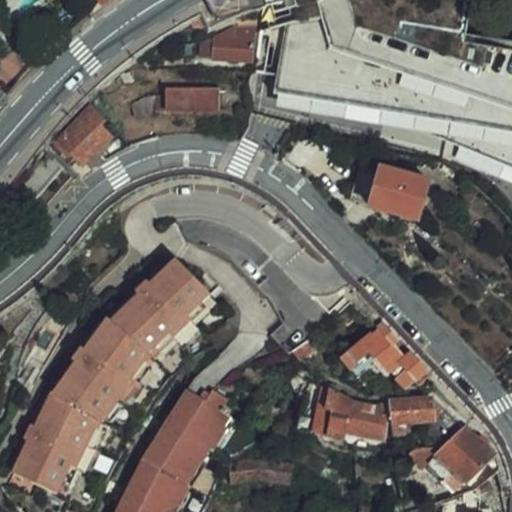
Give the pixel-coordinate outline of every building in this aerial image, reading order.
[(406,7),(290,24),(277,94),(407,118),(452,127),(511,151),(511,42),(468,35),(473,9),(406,7)] [(254,43),(261,43),(263,26),(243,25),(231,30),(231,35),(217,35),(216,58),(254,59),(254,43)] [(19,41),(39,60),(54,46),(34,26),(19,41)] [(202,34),(201,57),(216,58),(217,35),(202,34)] [(0,87),(8,92),(31,68),(14,55),(0,70),(0,87)] [(168,112),(169,89),(212,91),(213,81),(164,80),(164,94),(158,95),(157,114),(168,115),(168,112)] [(212,91),(169,89),(168,112),(222,114),(223,91),(212,91)] [(157,114),(158,95),(135,103),(140,121),(157,117),(157,114)] [(95,107),(61,139),(83,165),(113,137),(102,126),(108,121),(95,107)] [(405,124),(448,142),(511,168),(511,151),(452,127),(407,118),(405,124)] [(351,198),(384,210),(418,221),(430,183),(383,166),(386,157),(366,149),(351,198)] [(178,182),(169,184),(160,188),(180,242),(221,253),(226,256),(231,260),(236,265),(265,294),(275,303),(286,322),(281,326),(273,334),(290,353),(293,352),(316,339),(337,319),(332,314),(354,293),(338,275),(293,229),(284,220),(274,211),(263,204),(252,196),(241,190),(234,187),(225,184),(215,182),(206,181),(197,181),(187,181),(178,182)] [(212,294),(178,260),(153,283),(149,280),(139,290),(142,294),(114,322),(110,319),(87,349),(82,346),(73,358),(78,362),(57,394),(54,393),(36,428),(30,425),(23,440),(29,443),(15,474),(59,496),(77,467),(83,470),(96,449),(90,445),(100,428),(112,410),(119,400),(126,404),(140,382),(134,378),(151,353),(170,335),(176,341),(195,323),(189,316),(212,294)] [(389,375),(395,370),(408,386),(416,378),(421,382),(433,374),(413,353),(408,358),(394,344),(399,339),(384,324),(350,354),(349,352),(344,357),(356,371),(372,357),(389,375)] [(316,339),(293,352),(305,364),(323,353),(316,339)] [(240,401),(209,377),(199,388),(231,412),(240,401)] [(175,511),(191,482),(238,417),(231,412),(199,388),(151,455),(121,511),(175,511)] [(331,436),(347,440),(350,430),(357,403),(352,402),(352,398),(331,388),(327,410),(336,412),(331,436)] [(435,420),(433,399),(390,404),(394,436),(401,435),(400,425),(435,420)] [(350,430),(394,439),(394,436),(390,404),(371,407),(357,403),(350,430)] [(196,485),(243,420),(238,417),(191,482),(196,485)] [(468,482),(496,455),(466,428),(440,452),(468,482)] [(431,449),(414,449),(410,454),(425,467),(440,452),(436,448),(431,449)] [(263,458),(233,462),(234,482),(263,480),(292,483),(297,463),(263,458)] [(175,511),(181,511),(196,485),(191,482),(175,511)]
